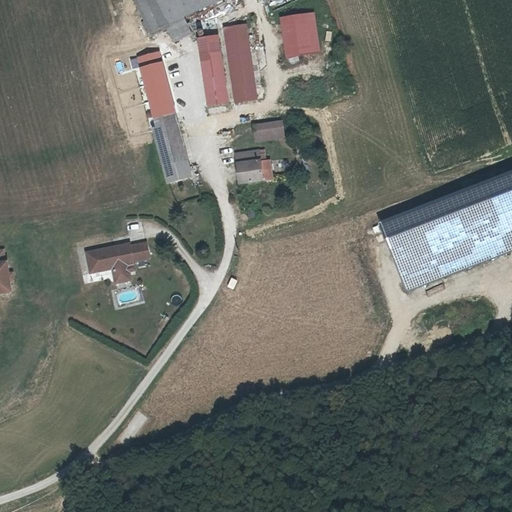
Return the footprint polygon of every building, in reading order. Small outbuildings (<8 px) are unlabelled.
[(137,0),(141,8),(158,0),(166,21),(182,13),(181,11),(206,0),(137,0)] [(158,0),(141,8),(151,27),(155,25),(165,21),(171,35),(189,27),(187,23),(182,13),(166,21),(158,0)] [(303,13),(278,17),(285,55),(310,50),(303,13)] [(237,22),(225,24),(234,95),(246,93),(237,22)] [(206,97),(221,95),(214,37),(200,39),(206,97)] [(134,49),(140,78),(161,75),(155,45),(134,49)] [(140,78),(148,114),(168,110),(161,75),(140,78)] [(178,161),(168,110),(148,114),(149,121),(145,122),(150,150),(161,148),(164,164),(178,161)] [(247,133),(248,132),(275,127),(272,111),(252,115),(244,116),(247,133)] [(233,174),(256,170),(250,141),(228,145),(233,174)] [(150,150),(156,180),(181,175),(178,161),(164,164),(161,148),(150,150)] [(270,158),(260,159),(261,180),(271,179),(270,158)] [(249,196),(267,193),(265,184),(248,187),(249,196)] [(109,265),(112,274),(126,271),(126,267),(124,261),(130,259),(130,257),(145,253),(142,238),(117,245),(116,248),(111,249),(109,244),(83,251),(88,270),(109,265)] [(126,271),(112,274),(113,279),(128,276),(126,271)] [(225,286),(233,289),(237,279),(229,276),(225,286)]
